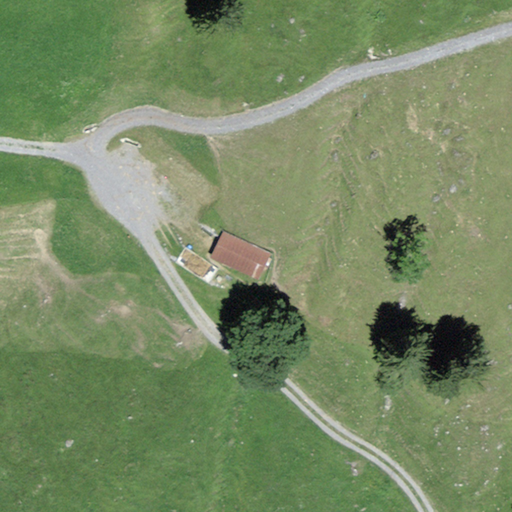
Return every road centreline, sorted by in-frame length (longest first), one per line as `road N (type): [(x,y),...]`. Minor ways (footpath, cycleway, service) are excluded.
road 1 (track): [(429,511),(385,460),(322,422),(194,314),(116,168),(91,155),(0,142)]
road 2 (track): [(91,155),(108,127),(135,117),(201,128),(297,104)]
